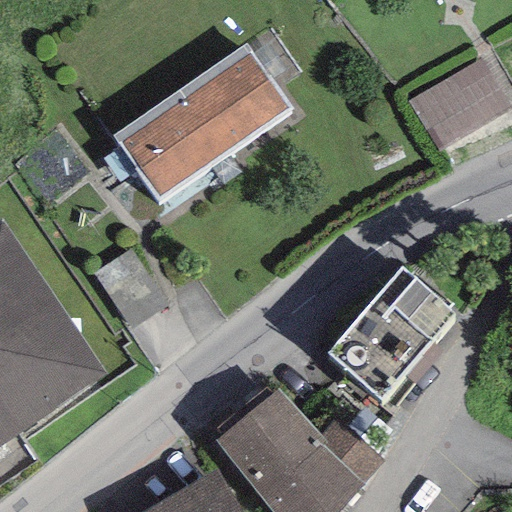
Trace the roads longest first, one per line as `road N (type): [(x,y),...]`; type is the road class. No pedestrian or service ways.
road 1 (unclassified): [(486,191),(358,263),(268,326),(51,511)]
road 2 (residential): [(486,191),(503,220),(507,254),(475,330),(367,511)]
